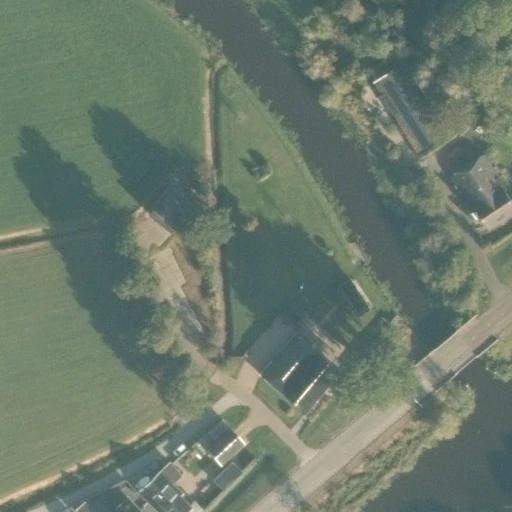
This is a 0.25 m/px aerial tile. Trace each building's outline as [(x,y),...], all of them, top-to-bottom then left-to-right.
[(404,63),(398,54),(381,65),(387,75),(404,63)] [(374,83),(422,158),(452,139),(405,64),(387,75),(381,65),(372,71),(378,81),(374,83)] [(477,210),(490,230),(511,214),(511,200),(506,191),(508,190),(484,154),(452,176),(476,211),(477,210)] [(149,215),(172,233),(197,203),(174,184),(149,215)] [(340,288),(345,295),(353,297),(359,292),(351,281),(340,288)] [(353,297),(345,295),(359,316),(371,308),(359,292),(353,297)] [(339,372),(318,354),(318,353),(298,335),(262,375),(283,394),(283,393),(305,412),(339,372)] [(220,419),(204,433),(213,442),(228,428),(220,419)] [(228,428),(213,442),(204,433),(196,442),(219,467),(243,444),(228,428)] [(161,511),(184,511),(189,508),(177,496),(179,494),(170,485),(180,476),(168,463),(137,493),(155,511),(161,511)] [(136,511),(124,499),(113,509),(116,511),(136,511)] [(93,511),(84,502),(74,511),(75,511),(93,511)]
